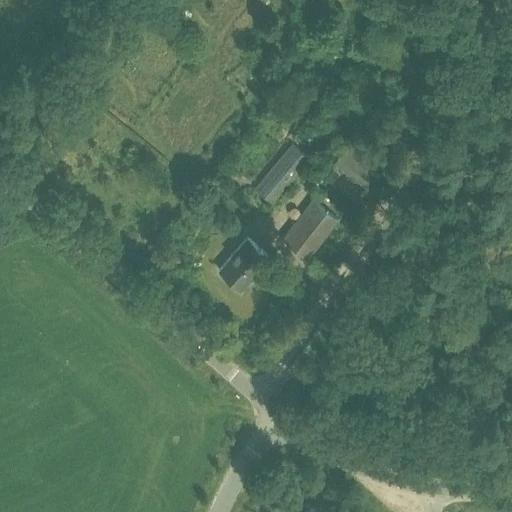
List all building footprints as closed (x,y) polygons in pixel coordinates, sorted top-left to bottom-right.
[(341,112),(333,105),(326,113),(334,120),(341,112)] [(366,186),(383,164),(352,140),(335,162),(366,186)] [(272,201),(308,157),(293,144),(256,188),(272,201)] [(308,258),(339,218),(313,198),(282,238),(308,258)] [(241,289),(270,256),(247,236),(219,269),(241,289)] [(88,289),(79,294),(88,309),(97,304),(88,289)]
